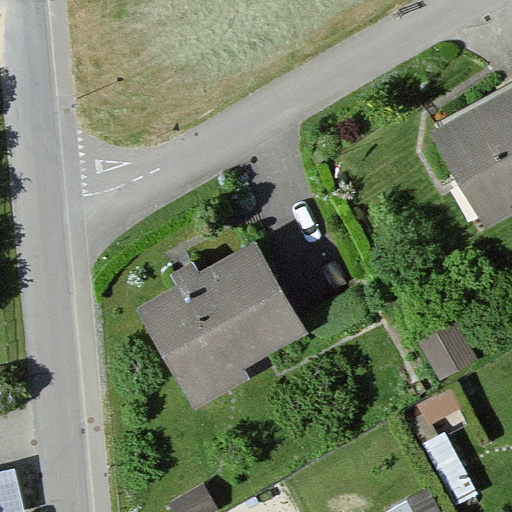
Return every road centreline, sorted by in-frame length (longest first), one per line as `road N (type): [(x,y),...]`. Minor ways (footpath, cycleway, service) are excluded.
road 1 (residential): [(47,232),(463,0)]
road 2 (unclassified): [(47,232),(68,511)]
road 3 (unclassified): [(24,0),(47,232)]
